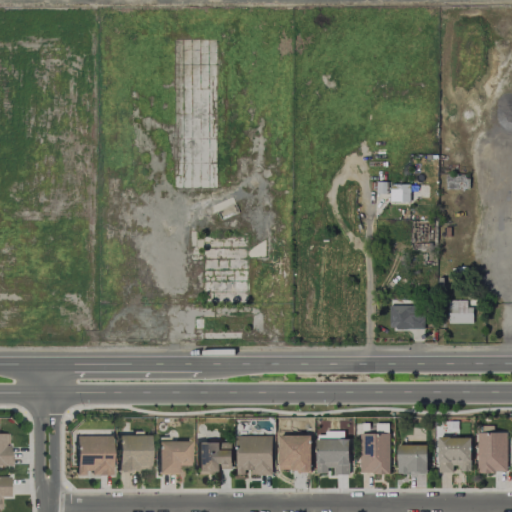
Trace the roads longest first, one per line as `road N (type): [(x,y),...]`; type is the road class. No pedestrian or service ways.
road 1 (secondary): [(0,395),(511,392)]
road 2 (residential): [(43,503),(511,502)]
road 3 (secondary): [(511,363),(197,364)]
road 4 (residential): [(369,363),(364,158)]
road 5 (secondary): [(197,364),(43,365)]
road 6 (residential): [(43,365),(42,511)]
